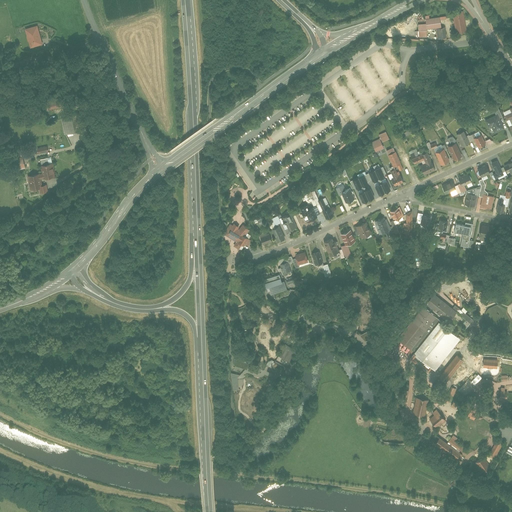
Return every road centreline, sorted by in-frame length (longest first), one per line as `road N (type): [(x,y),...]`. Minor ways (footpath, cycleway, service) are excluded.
road 1 (tertiary): [(158,169),(327,48)]
road 2 (residential): [(84,0),(158,169)]
road 3 (primary): [(209,511),(202,353)]
road 4 (residential): [(394,197),(255,253)]
road 5 (primary): [(202,353),(196,209)]
road 6 (primary): [(196,209),(190,69)]
road 7 (tertiary): [(158,169),(72,269)]
road 8 (residential): [(511,144),(394,197)]
road 9 (primary): [(196,209),(190,278),(176,298),(152,308)]
road 10 (residential): [(511,222),(394,197)]
